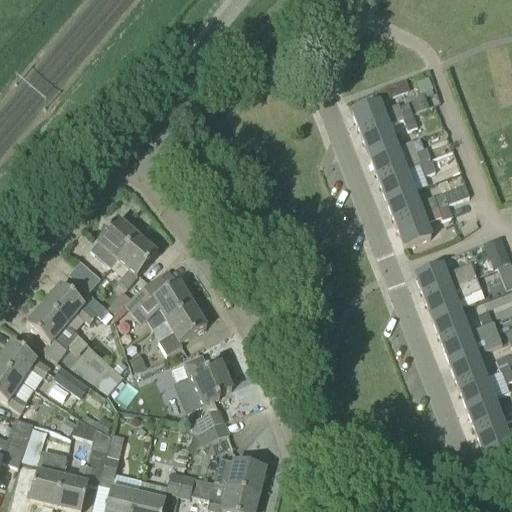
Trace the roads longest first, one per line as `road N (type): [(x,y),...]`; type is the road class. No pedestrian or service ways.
road 1 (residential): [(359,0),(324,78),(325,108),(477,511)]
road 2 (residential): [(313,511),(259,351),(192,242),(129,174)]
road 3 (residential): [(0,296),(95,183),(129,174)]
